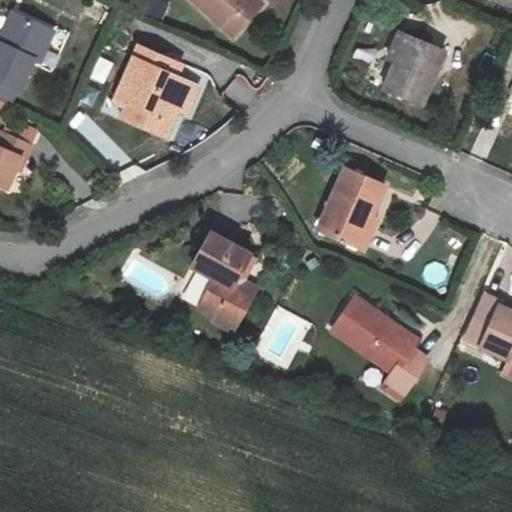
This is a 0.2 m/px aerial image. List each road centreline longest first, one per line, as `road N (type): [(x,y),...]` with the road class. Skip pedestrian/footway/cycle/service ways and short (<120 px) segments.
road 1 (residential): [(0,253),(49,252),(209,164),(282,114),(291,96)]
road 2 (residential): [(291,96),(511,198)]
